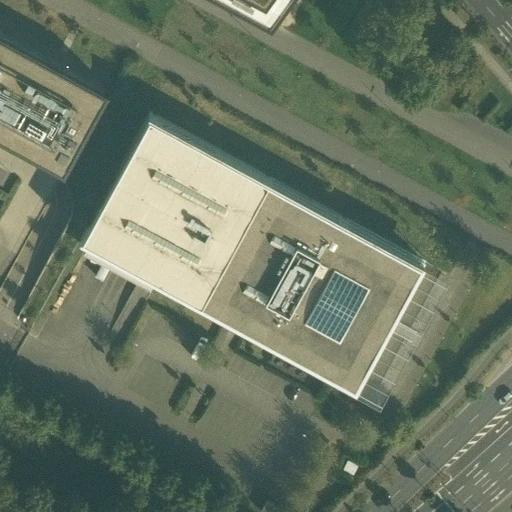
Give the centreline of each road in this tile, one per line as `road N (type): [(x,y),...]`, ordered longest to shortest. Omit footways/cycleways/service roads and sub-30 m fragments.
road 1 (track): [(511,245),(63,0)]
road 2 (primary): [(511,382),(376,511)]
